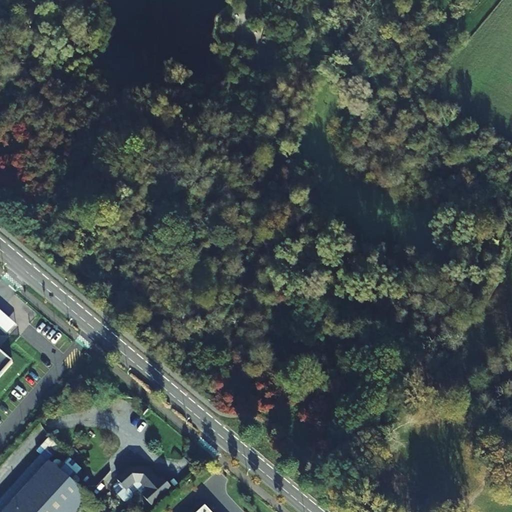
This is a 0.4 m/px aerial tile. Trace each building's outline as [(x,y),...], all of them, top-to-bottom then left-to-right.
[(0,354),(0,373),(10,363),(0,354)] [(55,460),(51,464),(75,485),(79,481),(79,478),(75,475),(79,470),(79,467),(71,459),(66,460),(64,462),(64,464),(63,463),(62,463),(59,460),(55,460)] [(0,511),(80,511),(92,501),(75,485),(51,464),(48,461),(0,511)] [(117,483),(112,488),(112,491),(115,494),(114,495),(122,503),(126,503),(131,498),(131,495),(136,490),(142,497),(141,497),(150,507),(170,488),(165,483),(164,484),(160,480),(157,483),(144,470),(128,470),(115,482),(117,483)] [(80,511),(95,511),(99,508),(92,501),(80,511)]
